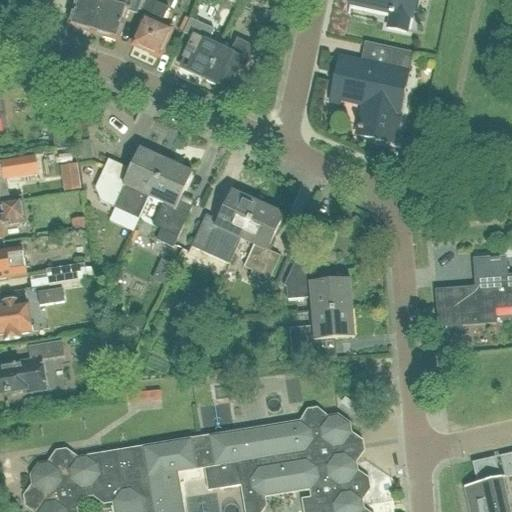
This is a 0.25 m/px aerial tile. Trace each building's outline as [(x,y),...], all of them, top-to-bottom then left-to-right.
[(74,31),(79,33),(82,31),(93,34),(102,0),(77,0),(70,27),(73,28),(74,31)] [(104,37),(105,40),(112,42),(114,40),(117,41),(126,9),(123,8),(125,0),(127,0),(128,0),(102,0),(93,34),(104,37)] [(146,17),(144,20),(149,22),(156,4),(147,0),(140,15),(146,17)] [(350,0),(349,6),(389,14),(386,29),(406,33),(409,19),(413,0),(350,0)] [(149,22),(144,20),(132,46),(138,49),(140,53),(145,53),(149,55),(150,54),(159,58),(171,32),(160,27),(168,10),(156,4),(149,22)] [(36,10),(38,20),(53,18),(52,8),(36,10)] [(194,40),(180,68),(190,73),(192,76),(204,82),(218,52),(206,46),(213,31),(189,20),(182,35),(194,40)] [(251,45),(263,51),(271,34),(259,28),(251,45)] [(204,82),(215,88),(218,86),(227,91),(240,64),(245,66),(253,50),(236,43),(230,57),(218,52),(204,82)] [(339,106),(342,98),(364,103),(357,131),(364,133),(362,139),(392,146),(408,75),(411,55),(364,44),(360,64),(338,59),(328,103),(339,106)] [(0,96),(1,97),(1,96),(9,95),(10,102),(40,98),(36,72),(0,76),(0,96)] [(149,199),(166,162),(139,150),(124,182),(102,172),(94,190),(99,203),(126,215),(136,193),(149,199)] [(37,172),(49,171),(47,156),(35,157),(35,158),(2,163),(5,180),(37,176),(37,172)] [(191,174),(166,162),(149,199),(162,205),(152,227),(160,231),(156,241),(172,249),(177,239),(188,216),(175,210),(191,174)] [(74,168),(57,169),(59,196),(76,195),(74,168)] [(241,242),(258,204),(231,192),(218,223),(205,217),(187,255),(200,261),(216,260),(227,236),(241,242)] [(0,239),(3,239),(1,226),(23,222),(19,197),(0,200),(0,239)] [(283,216),(258,204),(241,242),(253,247),(243,268),(251,272),(247,279),(262,286),(267,284),(269,280),(280,257),(267,252),(283,216)] [(0,280),(10,279),(25,278),(24,262),(21,249),(0,252),(0,280)] [(286,301),(311,299),(312,314),(352,311),(350,283),(311,286),(310,273),(295,265),(283,289),(286,290),(286,301)] [(48,273),(50,288),(85,282),(82,268),(48,273)] [(436,293),(439,329),(495,324),(494,311),(511,309),(511,277),(476,281),(477,290),(436,293)] [(37,294),(39,307),(74,302),(72,288),(37,294)] [(0,308),(0,339),(2,339),(2,343),(20,340),(19,336),(31,334),(27,304),(16,306),(16,302),(1,305),(2,308),(0,308)] [(313,328),(289,330),(291,358),(316,356),(315,343),(354,340),(352,311),(312,314),(313,328)] [(0,369),(0,395),(16,393),(19,395),(21,392),(26,392),(26,394),(46,391),(43,374),(41,361),(64,358),(61,343),(27,348),(30,362),(10,365),(11,368),(0,369)] [(183,511),(177,473),(237,464),(245,511),(361,511),(362,511),(361,501),(350,494),(349,485),(356,474),(355,463),(344,456),(342,446),(350,435),(349,426),(336,417),(326,418),(318,429),(310,430),(299,423),(207,437),(208,439),(191,441),(191,440),(141,448),(141,450),(134,451),(134,449),(75,458),(67,469),(59,471),(48,463),(38,465),(30,476),(31,487),(41,494),(42,504),(36,511),(183,511)] [(511,461),(510,455),(499,458),(503,474),(507,473),(508,479),(511,478),(511,461)] [(463,489),(468,511),(511,511),(504,479),(463,489)]
